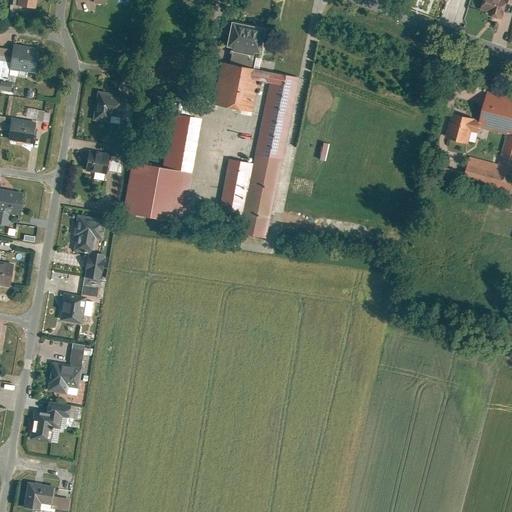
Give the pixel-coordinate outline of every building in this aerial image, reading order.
[(18,0),(17,8),(34,11),(35,0),(18,0)] [(511,0),(484,0),(481,11),(491,14),(490,18),(503,21),(507,8),(511,8),(511,0)] [(263,32),(230,25),(225,51),(231,52),(228,67),(249,71),(252,56),(258,57),(263,32)] [(38,51),(13,47),(12,52),(10,64),(8,71),(34,75),(38,51)] [(12,52),(0,49),(0,62),(10,64),(12,52)] [(281,161),(298,81),(221,65),(212,109),(250,117),(257,84),(269,86),(254,156),(281,161)] [(11,85),(0,83),(0,84),(0,91),(10,93),(11,85)] [(511,96),(486,90),(477,125),(511,134),(511,96)] [(97,93),(92,123),(108,126),(109,118),(121,120),(125,98),(97,93)] [(197,111),(198,100),(178,98),(177,109),(197,111)] [(35,122),(42,123),(44,114),(44,113),(37,112),(35,122)] [(445,137),(466,142),(469,130),(475,131),(479,118),(452,112),(445,137)] [(162,171),(190,176),(199,122),(171,117),(162,171)] [(10,125),(7,142),(31,146),(34,129),(10,125)] [(511,135),(506,134),(499,164),(469,156),(465,171),(462,183),(510,195),(511,185),(511,135)] [(108,157),(88,154),(85,173),(105,176),(108,157)] [(281,161),(254,156),(238,235),(264,241),(281,161)] [(123,160),(111,158),(109,172),(121,174),(123,160)] [(228,162),(219,207),(241,211),(250,166),(228,162)] [(437,177),(462,183),(465,171),(441,165),(437,177)] [(131,166),(123,217),(182,227),(190,176),(131,166)] [(17,217),(21,195),(0,191),(0,226),(7,227),(9,216),(17,217)] [(105,222),(76,217),(73,237),(75,238),(72,253),(93,256),(96,241),(102,242),(105,222)] [(88,256),(82,288),(97,290),(103,259),(88,256)] [(0,288),(9,290),(12,269),(0,267),(0,288)] [(97,290),(82,288),(80,296),(95,299),(97,290)] [(59,322),(81,326),(86,299),(64,295),(59,322)] [(68,367),(80,369),(83,353),(71,351),(68,367)] [(52,364),(46,393),(65,396),(66,389),(78,391),(81,369),(80,369),(68,367),(52,364)] [(47,405),(46,413),(34,411),(29,441),(48,444),(51,430),(59,431),(61,419),(67,420),(69,409),(47,405)] [(50,508),(53,489),(27,484),(23,509),(38,511),(39,506),(50,508)]
